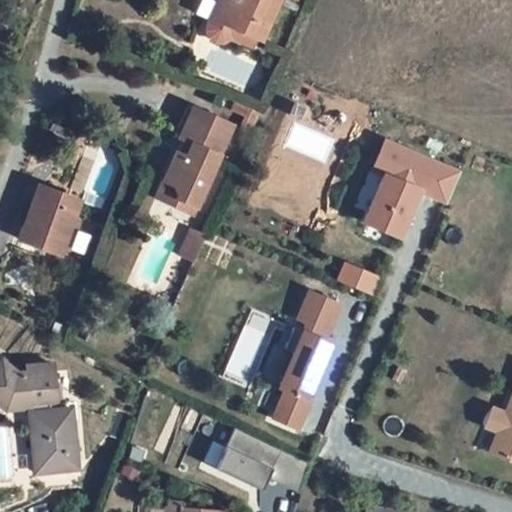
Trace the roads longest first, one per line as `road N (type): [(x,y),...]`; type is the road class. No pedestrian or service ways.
road 1 (residential): [(511,508),(352,458),(335,435),(348,408)]
road 2 (residential): [(63,0),(0,177)]
